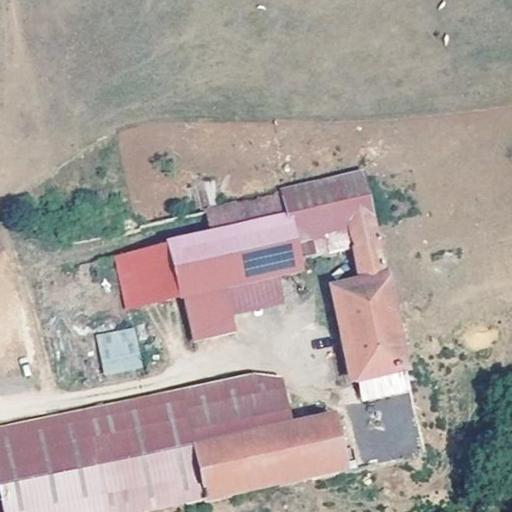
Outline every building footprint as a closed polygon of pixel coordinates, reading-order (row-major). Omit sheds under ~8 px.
[(327,293),(346,383),(396,374),(353,173),(272,193),(278,217),(201,234),(194,207),(127,223),(132,249),(104,254),(114,305),(288,269),(286,260),(341,247),(351,287),(327,293)] [(271,189),(194,207),(201,234),(278,217),(272,193),(271,189)] [(129,368),(121,329),(87,334),(95,373),(129,368)] [(184,450),(284,429),(278,404),(178,424),(171,390),(0,426),(0,511),(54,511),(191,484),(185,454),(184,450)] [(191,484),(195,501),(337,467),(326,420),(284,429),(184,450),(185,454),(191,484)]
